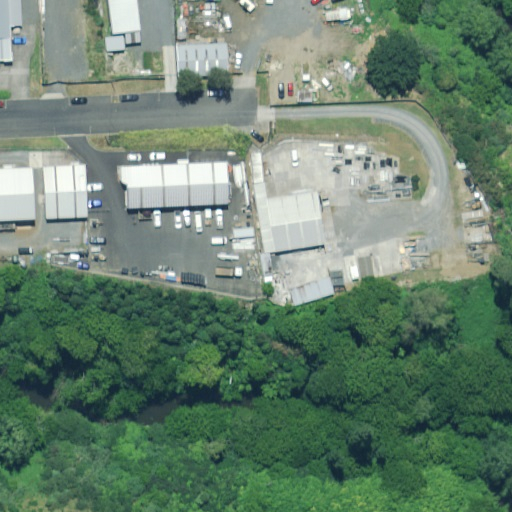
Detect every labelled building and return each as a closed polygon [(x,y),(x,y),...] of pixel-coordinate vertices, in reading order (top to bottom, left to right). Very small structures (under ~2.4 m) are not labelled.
[(13,0),(0,0),(0,73),(20,71),(13,0)] [(134,0),(105,0),(108,31),(137,28),(134,0)] [(175,48),(176,79),(226,78),(225,46),(175,48)] [(231,164),(126,169),(128,213),(234,208),(231,164)] [(85,165),(0,167),(0,217),(86,215),(85,165)] [(249,188),(264,260),(332,247),(319,188),(249,188)] [(50,262),(50,253),(29,252),(29,261),(50,262)] [(374,277),(370,255),(357,258),(361,280),(374,277)] [(438,263),(423,265),(424,277),(440,275),(438,263)] [(333,288),(328,274),(290,287),(295,301),(333,288)] [(282,288),(279,275),(263,278),(266,292),(282,288)]
